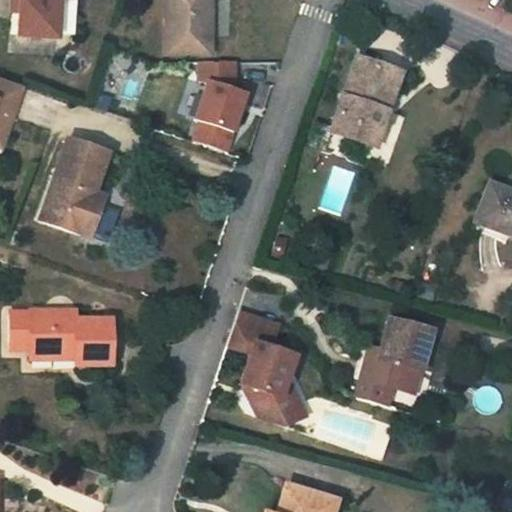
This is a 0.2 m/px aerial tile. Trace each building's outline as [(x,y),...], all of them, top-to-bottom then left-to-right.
[(33,2),(33,12),(31,39),(79,41),(82,1),(73,1),(72,0),(21,0),(21,1),(33,2)] [(170,0),(170,57),(214,57),(214,0),(170,0)] [(21,11),(33,12),(33,2),(21,1),(21,11)] [(339,133),(382,145),(402,74),(360,62),(339,133)] [(235,70),(193,67),(200,85),(200,87),(207,89),(195,126),(199,128),(233,139),(246,101),(235,70)] [(0,149),(4,151),(25,90),(0,81),(0,149)] [(233,139),(199,128),(195,142),(227,154),(233,139)] [(83,206),(100,156),(64,142),(35,225),(85,244),(97,212),(83,206)] [(227,154),(195,142),(193,148),(226,159),(227,154)] [(511,196),(485,187),(471,224),(503,236),(511,239),(511,196)] [(28,353),(71,354),(71,364),(71,375),(112,376),(110,330),(74,330),(75,320),(6,318),(7,362),(27,363),(28,353)] [(275,333),(236,319),(225,352),(247,360),(237,390),(250,394),(247,403),(256,420),(282,429),(290,405),(278,401),(292,362),(267,353),(275,333)] [(415,372),(428,330),(388,319),(378,356),(367,353),(356,396),(380,403),(383,389),(392,392),(399,367),(415,372)] [(71,354),(28,353),(27,363),(71,364),(71,354)] [(415,372),(399,367),(392,392),(409,397),(415,372)] [(290,405),(282,429),(304,420),(286,378),(278,401),(290,405)] [(383,389),(380,403),(388,405),(392,392),(383,389)] [(241,414),(256,420),(247,403),(250,394),(237,390),(233,401),(241,414)] [(324,511),(326,509),(275,492),(269,511),(324,511)]
